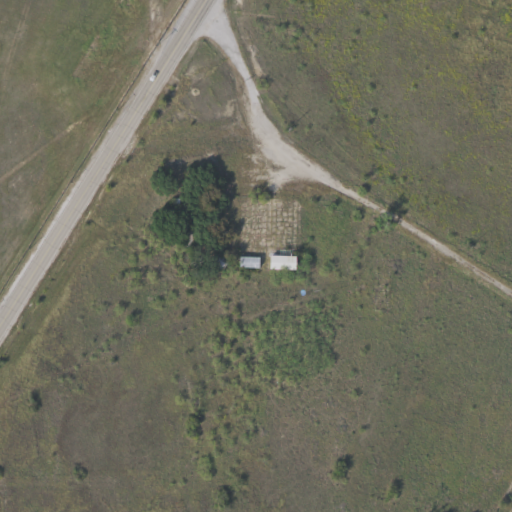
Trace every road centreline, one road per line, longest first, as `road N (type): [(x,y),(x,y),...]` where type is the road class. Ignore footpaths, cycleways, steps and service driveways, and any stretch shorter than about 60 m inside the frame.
road 1 (track): [(208,3),(248,107),(280,145),(511,292)]
road 2 (tertiary): [(209,0),(0,324)]
